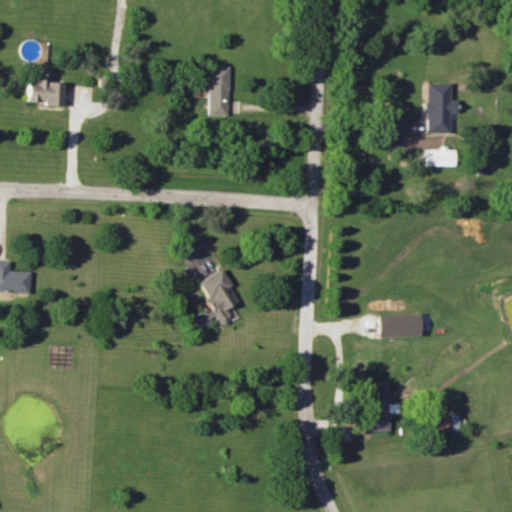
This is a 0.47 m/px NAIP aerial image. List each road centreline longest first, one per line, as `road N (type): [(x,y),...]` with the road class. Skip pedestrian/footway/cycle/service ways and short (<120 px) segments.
road 1 (residential): [(320,0),(303,380),(309,448),(330,511)]
road 2 (residential): [(311,204),(0,188)]
